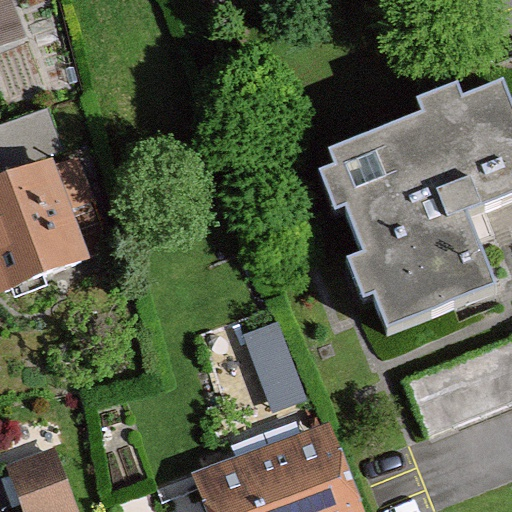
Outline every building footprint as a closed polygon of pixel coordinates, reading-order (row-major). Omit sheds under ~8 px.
[(0,49),(14,44),(0,8),(0,49)] [(511,152),(500,157),(480,102),(439,116),(434,105),(393,120),(398,133),(304,167),(310,184),(294,189),(309,230),(320,226),(338,274),(325,278),(339,315),(348,311),(362,349),(477,308),(448,227),(511,204),(511,152)] [(92,214),(73,165),(37,179),(35,175),(0,188),(0,300),(79,270),(62,225),(92,214)] [(511,328),(403,368),(427,433),(511,401),(511,328)] [(192,511),(345,511),(320,436),(182,481),(192,511)] [(61,511),(43,464),(0,480),(0,489),(8,511),(61,511)] [(116,511),(166,511),(163,490),(114,498),(116,511)]
